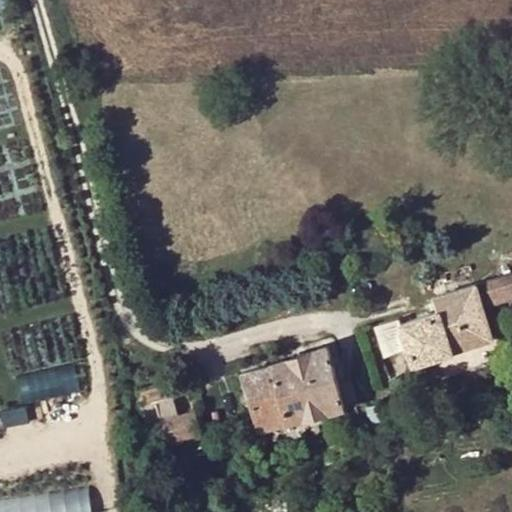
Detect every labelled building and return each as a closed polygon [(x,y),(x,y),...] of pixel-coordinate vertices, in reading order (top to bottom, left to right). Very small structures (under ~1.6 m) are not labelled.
[(511,105),(505,104),(497,129),(511,134),(511,105)] [(483,308),(511,299),(511,277),(432,301),(436,314),(399,325),(405,346),(411,366),(500,338),(494,317),(485,319),(483,308)] [(405,346),(399,325),(397,318),(374,325),(384,356),(405,346)] [(329,352),(241,374),(255,433),(343,412),(329,352)] [(185,374),(136,389),(138,396),(143,395),(145,402),(140,403),(145,423),(159,418),(167,443),(201,433),(185,374)] [(19,379),(22,394),(39,391),(36,375),(19,379)] [(350,435),(339,438),(342,452),(353,449),(350,435)] [(0,511),(91,511),(87,484),(0,497),(0,511)]
